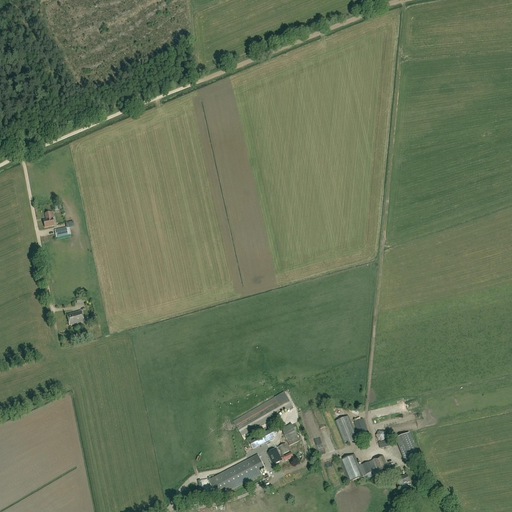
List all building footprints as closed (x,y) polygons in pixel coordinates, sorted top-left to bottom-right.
[(53,212),(45,214),(46,220),(43,220),(45,228),(54,226),(52,218),(54,218),(53,212)] [(55,231),(56,238),(68,235),(66,228),(55,231)] [(69,325),(83,321),(81,311),(66,315),(69,325)] [(293,409),(285,394),(284,392),(233,422),(236,427),(241,436),(243,440),(247,438),(244,434),(253,430),(255,433),(261,429),(260,426),(268,422),(290,409),(290,411),(293,409)] [(347,417),(336,421),(345,445),(356,440),(347,417)] [(362,419),(353,423),(361,440),(369,437),(362,419)] [(297,438),(292,426),(282,431),(287,442),(297,438)] [(275,438),(278,432),(275,427),(265,433),(266,434),(254,441),(257,447),(275,438)] [(379,431),(376,436),(378,441),(384,441),(386,436),(384,432),(379,431)] [(405,462),(419,456),(410,433),(396,439),(405,462)] [(378,442),(380,448),(393,445),(392,439),(378,442)] [(282,457),(283,459),(284,461),(293,457),(291,452),(289,453),(285,443),(278,447),(282,455),(287,452),(287,454),(282,457)] [(283,459),(282,457),(280,458),(275,449),(267,453),(273,465),(283,459)] [(354,454),(338,461),(347,483),(363,476),(363,475),(375,470),(378,478),(389,473),(383,456),(359,466),(354,454)] [(208,481),(217,497),(262,474),(260,471),(265,469),(258,455),(208,481)] [(399,486),(409,482),(406,475),(396,479),(399,486)]
